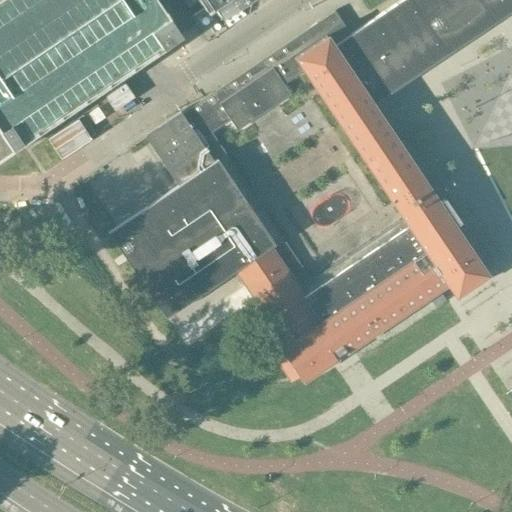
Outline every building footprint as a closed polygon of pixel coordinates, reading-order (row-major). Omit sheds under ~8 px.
[(0,0),(0,131),(11,149),(119,76),(138,64),(147,57),(180,35),(156,0),(0,0)] [(0,0),(0,156),(11,149),(0,131),(0,0),(203,0),(205,2),(201,5),(202,7),(208,2),(216,13),(232,2),(235,0),(0,0)] [(371,104),(511,9),(511,0),(400,0),(349,34),(334,11),(180,114),(179,111),(143,135),(145,138),(148,142),(176,185),(149,204),(107,232),(163,316),(206,288),(233,270),(244,287),(274,332),(262,340),(290,382),(297,377),(301,382),(336,358),(335,356),(343,351),(344,352),(446,284),(454,297),(486,275),(450,220),(453,218),(444,205),(441,207),(371,104)] [(101,92),(101,124),(113,124),(114,92),(101,92)] [(96,134),(90,126),(94,124),(87,112),(48,136),(60,157),(96,134)]
